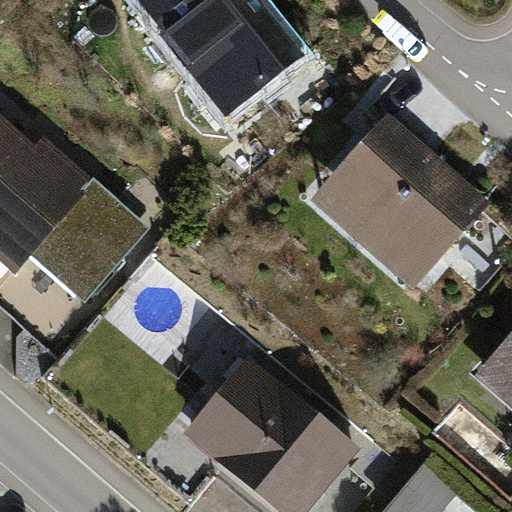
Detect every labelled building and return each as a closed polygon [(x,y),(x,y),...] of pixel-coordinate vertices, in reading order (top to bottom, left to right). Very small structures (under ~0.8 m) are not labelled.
[(143,0),(177,39),(170,45),(233,120),(299,66),(244,0),(143,0)] [(0,123),(0,232),(31,258),(44,242),(93,183),(47,145),(38,155),(0,123)] [(338,191),(376,223),(361,240),(408,281),(435,251),(446,261),(482,219),(452,193),(457,187),(391,130),(338,191)] [(93,183),(44,242),(66,261),(62,267),(94,294),(148,230),(93,183)] [(511,359),(491,384),(511,402),(511,359)] [(198,435),(226,458),(223,461),(284,511),(313,511),(361,455),(282,390),(281,392),(252,369),(198,435)] [(445,511),(457,497),(426,472),(394,511),(445,511)]
